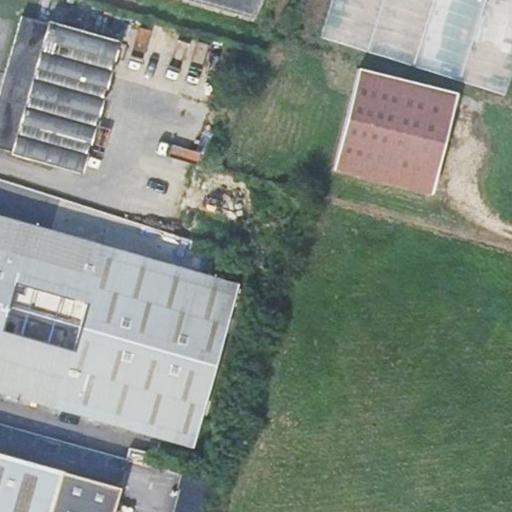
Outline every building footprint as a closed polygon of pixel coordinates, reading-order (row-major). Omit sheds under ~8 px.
[(260,0),(172,0),(250,23),(260,0)] [(79,176),(116,43),(47,24),(47,27),(19,19),(0,86),(0,151),(10,154),(10,157),(79,176)] [(455,93),(356,68),(336,153),(434,178),(455,93)] [(434,178),(336,153),(332,170),(430,194),(434,178)] [(0,393),(190,446),(236,286),(0,219),(0,393)] [(110,511),(117,488),(0,455),(0,511),(110,511)] [(182,477),(175,511),(198,511),(205,482),(182,477)]
